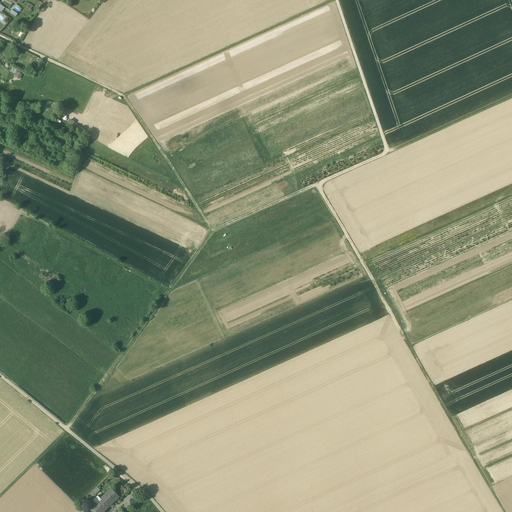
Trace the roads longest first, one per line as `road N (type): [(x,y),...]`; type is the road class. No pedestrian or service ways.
road 1 (track): [(66,428),(212,231),(511,96)]
road 2 (track): [(317,185),(504,511)]
road 3 (track): [(212,231),(123,95),(0,36)]
road 4 (track): [(334,0),(123,95)]
road 5 (track): [(0,375),(162,511)]
road 6 (track): [(336,0),(387,152)]
